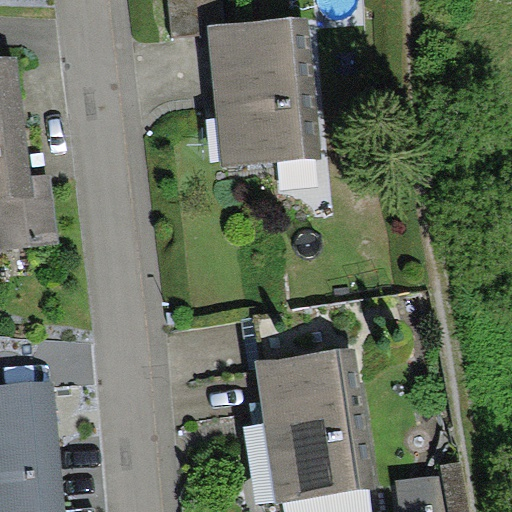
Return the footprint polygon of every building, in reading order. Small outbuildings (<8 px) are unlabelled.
[(224,176),(307,169),(295,34),(212,41),(224,176)] [(6,72),(0,72),(0,248),(44,248),(44,213),(29,213),(29,183),(7,183),(6,72)] [(230,445),(240,511),(244,511),(357,495),(338,368),(241,382),(250,442),(230,445)] [(34,396),(0,396),(0,511),(23,511),(46,511),(45,480),(34,481),(34,396)] [(403,511),(470,511),(469,482),(402,486),(403,511)]
